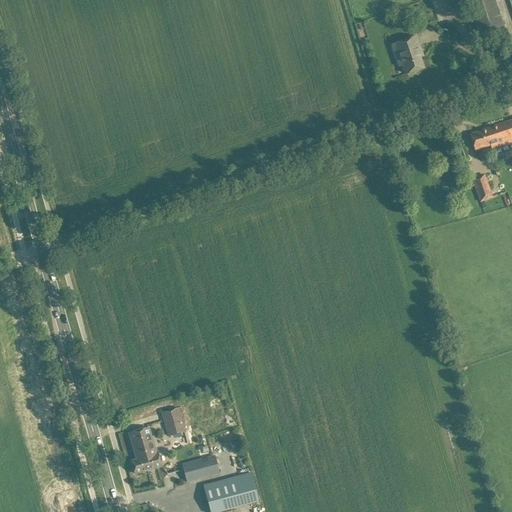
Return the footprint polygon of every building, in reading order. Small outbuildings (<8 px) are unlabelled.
[(494,0),(467,0),(479,35),(482,44),(509,35),(507,29),(505,30),(494,0)] [(422,52),(419,43),(417,37),(396,44),(403,65),(406,74),(424,68),(419,53),(422,52)] [(511,120),(470,135),(473,145),(475,151),(491,146),(492,149),(511,142),(511,120)] [(481,202),(492,198),(484,175),(473,179),(481,202)] [(186,432),(179,408),(162,413),(169,437),(186,432)] [(135,474),(145,471),(162,467),(158,453),(155,453),(148,428),(130,433),(138,461),(132,462),(135,474)] [(206,477),(220,474),(215,455),(207,457),(208,461),(203,463),(202,460),(183,465),(187,482),(206,477)] [(221,511),(259,502),(251,473),(204,486),(210,511),(221,511)]
